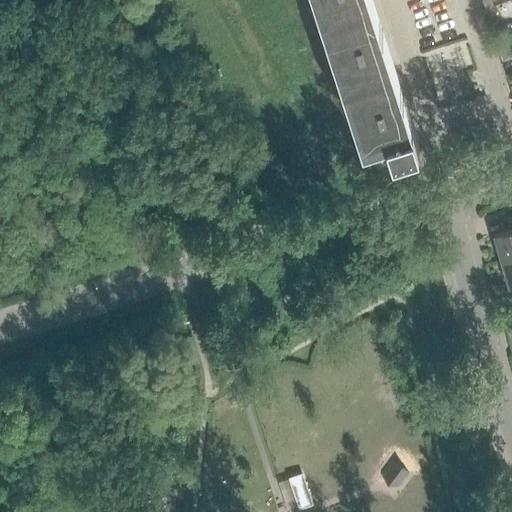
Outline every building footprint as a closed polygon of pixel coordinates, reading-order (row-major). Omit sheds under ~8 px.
[(318,0),(361,131),(359,132),(361,137),(363,137),(369,154),(417,138),(372,0),(318,0)] [(481,0),(484,8),(493,5),(491,0),(481,0)] [(484,8),(487,18),(496,15),(493,5),(484,8)] [(495,42),(498,52),(507,49),(504,39),(495,42)] [(498,52),(501,61),(510,58),(507,49),(498,52)] [(509,229),(493,233),(500,260),(511,256),(511,215),(505,217),(509,229)] [(511,256),(500,260),(508,286),(511,284),(511,256)] [(408,472),(391,459),(380,473),(397,486),(408,472)] [(289,478),(278,482),(286,510),(298,506),(299,507),(311,503),(302,473),(288,477),(289,478)]
